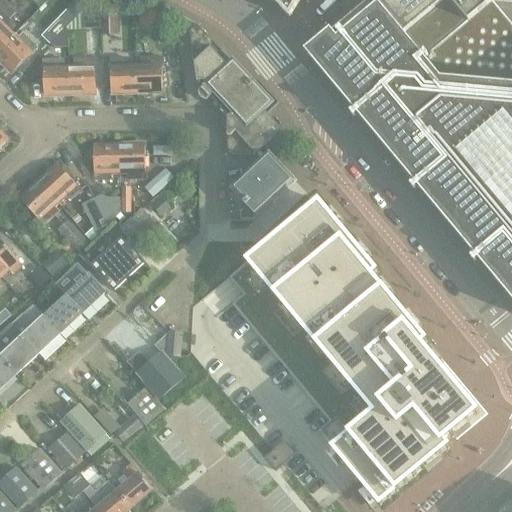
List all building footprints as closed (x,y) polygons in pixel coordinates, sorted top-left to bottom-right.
[(270,0),(280,7),(279,8),(291,20),(302,0),(270,0)] [(511,0),(369,0),(305,53),(511,301),(511,0)] [(102,30),(102,29),(100,29),(100,6),(91,6),(84,12),(85,31),(102,30)] [(102,29),(102,30),(102,36),(116,36),(116,17),(113,17),(113,7),(104,7),(104,18),(101,18),(102,29)] [(0,49),(15,35),(11,31),(15,27),(1,13),(0,13),(0,49)] [(42,39),(50,47),(67,31),(76,21),(68,13),(42,39)] [(165,13),(139,14),(140,27),(165,26),(165,13)] [(269,102),(222,52),(202,30),(197,25),(190,32),(199,97),(202,100),(207,101),(211,98),(229,117),(228,118),(228,156),(254,156),(280,132),(280,128),(263,110),(269,105),(269,102)] [(67,31),(50,47),(68,49),(67,32),(67,31)] [(15,35),(0,49),(0,63),(2,66),(4,64),(13,73),(37,49),(23,35),(19,39),(15,35)] [(137,96),(136,64),(130,65),(130,59),(110,60),(111,93),(124,93),(124,96),(137,96)] [(142,64),(136,64),(137,96),(150,95),(150,92),(163,92),(162,59),(142,59),(142,64)] [(75,66),(69,66),(70,97),(83,97),(82,94),(95,94),(95,60),(75,61),(75,66)] [(70,97),(69,66),(63,66),(63,61),(43,62),(44,95),(57,95),(57,98),(70,97)] [(120,175),(119,144),(107,144),(107,147),(94,148),(94,181),(114,181),(114,175),(120,175)] [(132,144),(119,144),(120,175),(126,175),(126,180),(146,180),(145,146),(132,147),(132,144)] [(270,153),(260,162),(230,190),(230,222),(254,222),(296,183),(271,156),(272,155),(270,153)] [(47,174),(38,182),(59,205),(63,201),(66,205),(81,191),(58,167),(49,176),(47,174)] [(59,205),(38,182),(28,191),(30,193),(21,202),(43,226),(58,213),(54,209),(59,205)] [(123,188),(122,213),(132,213),(132,188),(123,188)] [(106,194),(95,200),(109,226),(121,216),(120,198),(108,198),(106,194)] [(162,198),(153,205),(161,215),(171,207),(162,198)] [(109,226),(95,200),(84,206),(99,235),(109,226)] [(188,313),(184,346),(273,453),(285,442),(296,455),(284,466),(296,481),(333,450),(334,451),(380,507),(450,449),(446,444),(479,416),(454,386),(436,364),(422,347),(427,343),(372,276),(377,272),(327,212),(319,203),(247,263),(188,313)] [(142,211),(121,231),(129,240),(150,220),(142,211)] [(79,253),(89,244),(68,222),(58,230),(79,253)] [(0,240),(0,278),(0,279),(9,271),(13,275),(22,266),(0,240)] [(122,241),(94,268),(115,291),(144,265),(122,241)] [(57,252),(41,266),(52,277),(67,264),(57,252)] [(56,286),(67,298),(82,315),(105,294),(78,265),(56,286)] [(40,268),(31,276),(41,287),(50,279),(40,268)] [(67,298),(45,319),(60,335),(82,315),(67,298)] [(11,326),(23,339),(38,356),(60,335),(45,319),(35,328),(23,315),(11,326)] [(11,326),(0,336),(0,358),(1,359),(16,376),(38,356),(23,339),(11,326)] [(182,335),(169,334),(167,356),(180,358),(182,335)] [(163,354),(138,375),(160,400),(184,379),(163,354)] [(1,359),(0,359),(0,391),(16,376),(1,359)] [(148,390),(129,406),(145,425),(164,409),(148,390)] [(63,424),(87,452),(106,435),(81,408),(63,424)] [(135,417),(121,429),(116,433),(124,442),(143,426),(135,417)] [(69,435),(50,451),(67,470),(85,453),(69,435)] [(296,455),(285,442),(273,453),(265,459),(276,472),(284,466),(296,455)] [(41,451),(23,467),(43,490),(62,474),(41,451)] [(130,482),(117,492),(132,509),(153,491),(131,465),(122,472),(130,482)] [(38,492),(17,469),(0,484),(0,487),(20,509),(38,492)] [(73,481),(83,493),(90,487),(80,475),(73,481)] [(73,481),(65,488),(75,499),(83,493),(73,481)] [(0,492),(0,511),(13,511),(15,510),(0,492)] [(117,492),(96,510),(98,511),(128,511),(132,509),(117,492)]
